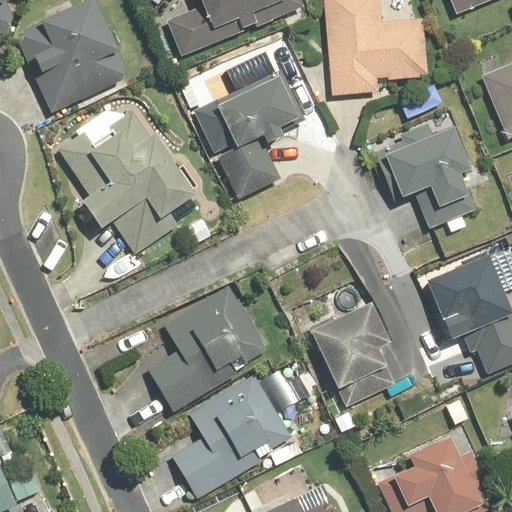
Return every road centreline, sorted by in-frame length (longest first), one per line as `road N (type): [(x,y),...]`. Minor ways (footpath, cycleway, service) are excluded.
road 1 (unknown): [(54,338),(372,196)]
road 2 (residential): [(0,208),(127,511)]
